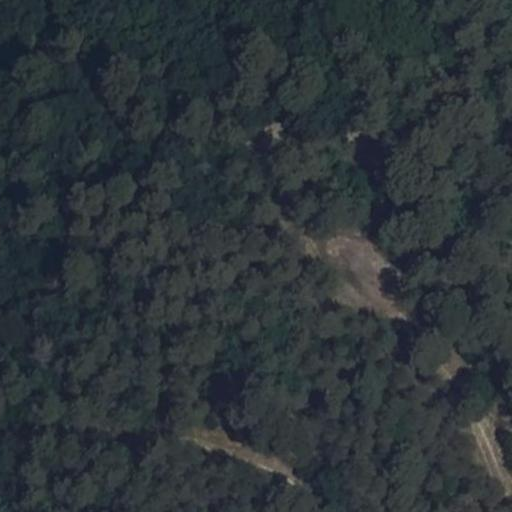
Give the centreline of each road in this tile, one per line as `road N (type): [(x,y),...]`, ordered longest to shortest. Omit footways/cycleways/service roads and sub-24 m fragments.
road 1 (track): [(506,511),(487,448),(448,380),(319,265),(276,219),(263,183),(271,147),(300,127),(376,110),(453,116),(511,137)]
road 2 (track): [(321,511),(243,462),(190,446),(0,439)]
